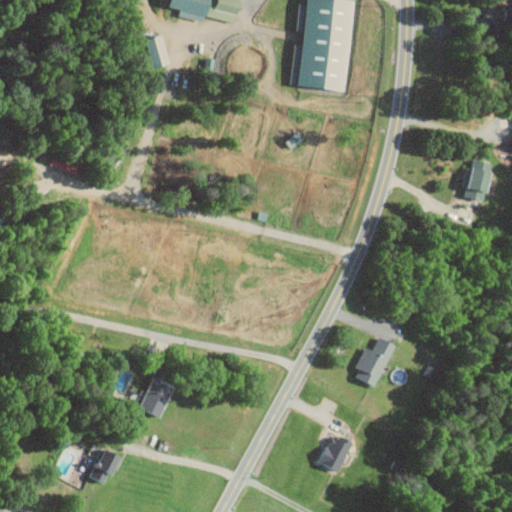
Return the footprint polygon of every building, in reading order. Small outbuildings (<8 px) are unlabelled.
[(170,14),(194,21),(199,0),(156,0),(155,5),(171,9),(170,14)] [(226,22),(231,0),(202,0),(198,14),(226,22)] [(350,0),(295,0),(287,84),(341,90),(350,0)] [(164,62),(155,34),(138,39),(147,67),(164,62)] [(475,201),(485,165),(468,160),(466,167),(462,166),(454,195),(475,201)] [(358,346),(346,377),(370,386),(386,343),(371,337),(366,349),(358,346)] [(161,395),(140,388),(133,410),(154,416),(161,395)] [(311,463),(331,472),(344,442),(324,434),(311,463)] [(111,455),(95,448),(83,477),(99,484),(111,455)]
